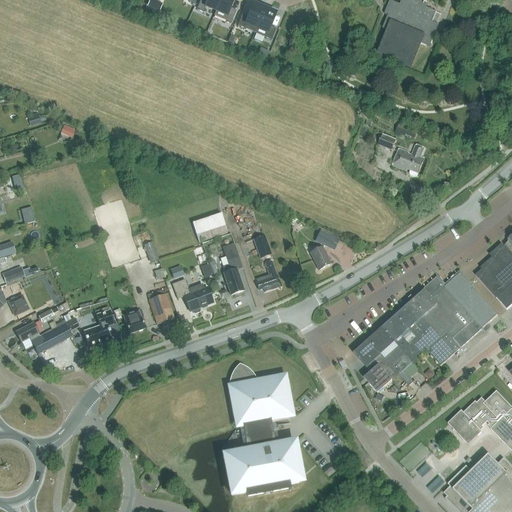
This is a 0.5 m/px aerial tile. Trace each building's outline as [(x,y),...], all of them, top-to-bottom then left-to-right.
[(156,3),(157,0),(150,0),(148,7),(159,11),(162,5),(156,3)] [(205,0),(200,0),(197,9),(203,12),(206,7),(216,11),(220,0),(207,0),(207,1),(205,0)] [(220,0),(216,11),(214,16),(231,24),(236,11),(230,9),(234,0),(220,0)] [(430,48),(435,35),(426,31),(428,25),(431,26),(436,12),(423,7),(425,0),(401,0),(400,5),(390,1),(384,15),(387,16),(382,29),(389,31),(380,55),(410,67),(419,44),(430,48)] [(242,15),(237,26),(254,33),(265,9),(264,9),(264,10),(253,5),(248,18),(242,15)] [(265,9),(254,33),(271,41),(276,30),(270,27),(275,15),(264,10),(265,9)] [(257,55),(266,59),(269,53),(260,49),(257,55)] [(32,127),(40,124),(39,117),(30,120),(32,127)] [(395,133),(405,137),(408,129),(398,125),(395,133)] [(72,139),(75,131),(64,126),(60,134),(72,139)] [(379,146),(392,150),(396,140),(383,135),(379,146)] [(417,177),(418,174),(424,160),(420,158),(424,149),(416,146),(412,155),(399,150),(393,166),(406,172),(407,170),(410,171),(409,174),(410,176),(415,178),(417,177)] [(227,234),(221,214),(192,224),(198,243),(227,234)] [(33,217),(23,219),(25,226),(32,224),(35,223),(33,217)] [(339,240),(320,231),(317,238),(326,243),(324,246),(334,251),(339,240)] [(260,260),(272,255),(265,236),(253,241),(260,260)] [(12,243),(0,246),(0,258),(2,258),(15,254),(12,243)] [(159,261),(152,243),(144,246),(150,264),(159,261)] [(244,292),(237,270),(242,269),(234,244),(222,247),(228,265),(222,267),(225,274),(223,274),(231,296),(244,292)] [(481,268),(482,270),(475,276),(496,299),(506,310),(511,305),(511,255),(502,245),(490,256),(492,258),(481,268)] [(322,247),(310,254),(319,271),(331,265),(322,247)] [(6,262),(0,264),(0,266),(2,271),(9,269),(6,262)] [(265,264),(269,276),(256,280),(258,283),(256,284),(259,291),(263,290),(265,293),(282,287),(277,274),(276,274),(272,262),(265,264)] [(203,267),(207,278),(215,275),(211,264),(203,267)] [(173,280),(184,276),(180,267),(170,270),(173,280)] [(30,269),(23,272),(25,278),(32,276),(30,269)] [(21,270),(3,276),(6,285),(24,278),(21,270)] [(454,354),(460,349),(461,349),(462,349),(461,348),(482,330),(482,331),(483,330),(483,329),(486,332),(491,328),(488,325),(498,317),(461,275),(446,288),(438,279),(422,293),(424,295),(421,298),(417,297),(409,304),(410,304),(439,338),(440,338),(454,354)] [(199,313),(200,311),(199,308),(213,303),(207,289),(204,290),(202,285),(188,290),(185,280),(172,285),(178,300),(184,298),(189,312),(192,311),(193,314),(195,315),(199,313)] [(164,290),(148,296),(147,297),(157,326),(174,320),(164,290)] [(57,306),(65,298),(59,292),(51,299),(57,306)] [(8,303),(15,317),(29,310),(22,296),(8,303)] [(395,316),(396,317),(426,351),(440,367),(454,354),(440,338),(439,338),(410,304),(408,306),(409,308),(406,311),(403,309),(395,316)] [(39,317),(42,323),(54,316),(51,310),(39,317)] [(88,349),(112,341),(107,327),(114,325),(110,311),(96,316),(99,327),(83,333),(88,349)] [(138,311),(123,316),(126,324),(125,324),(129,335),(145,330),(141,319),(138,311)] [(390,321),(382,328),(382,329),(412,364),(426,351),(396,317),(394,318),(396,320),(393,323),(390,321)] [(40,337),(31,342),(38,355),(72,337),(70,332),(79,327),(74,319),(65,324),(64,321),(55,326),(57,328),(40,337)] [(33,324),(32,325),(16,333),(22,343),(29,339),(31,342),(40,337),(39,334),(33,324)] [(367,340),(368,341),(385,361),(398,375),(400,378),(408,386),(414,381),(412,382),(405,374),(403,371),(412,364),(382,329),(380,330),(382,332),(379,335),(375,334),(367,340)] [(353,352),(371,373),(385,361),(368,341),(366,343),(368,345),(365,347),(362,346),(354,352),(353,351),(353,352)] [(371,373),(364,379),(378,395),(385,388),(384,388),(392,381),(391,381),(398,375),(385,361),(371,373)] [(288,489),(288,485),(303,482),(296,442),(275,446),(271,421),(293,417),(285,377),(257,382),(255,376),(250,371),(245,367),(239,365),(235,369),(232,375),(230,381),(229,388),(237,428),(243,427),(247,452),(224,456),(232,496),(247,493),(248,497),(288,489)] [(479,430),(487,422),(493,429),(491,431),(511,452),(511,408),(497,392),(486,403),(482,399),(474,407),(472,406),(464,414),(462,411),(448,424),(468,445),(482,432),(479,430)] [(511,511),(511,467),(504,459),(498,465),(489,456),(472,472),(466,467),(448,485),(450,487),(444,494),(447,497),(445,499),(457,511),(511,511)] [(429,464),(420,472),(424,475),(432,467),(429,464)] [(442,476),(430,488),(435,494),(447,482),(442,476)]
